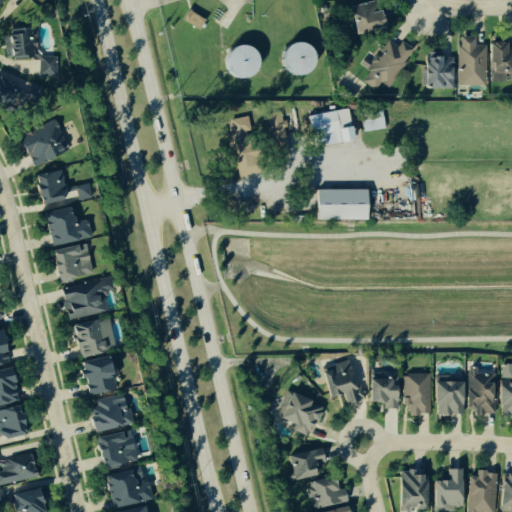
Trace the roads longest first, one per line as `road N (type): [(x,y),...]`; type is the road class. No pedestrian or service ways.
road 1 (secondary): [(246,511),(122,0)]
road 2 (secondary): [(96,0),(214,511)]
road 3 (residential): [(0,184),(78,511)]
road 4 (residential): [(511,448),(362,444)]
